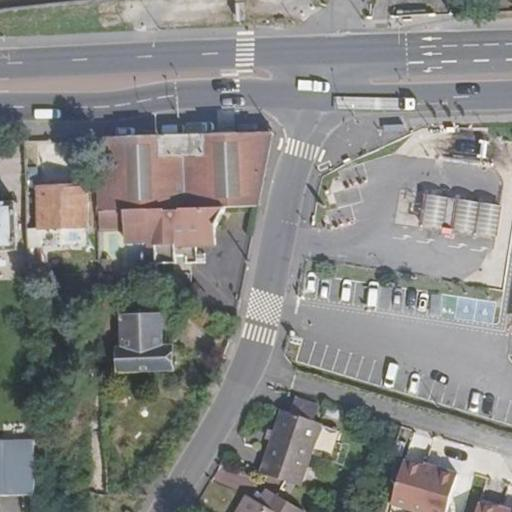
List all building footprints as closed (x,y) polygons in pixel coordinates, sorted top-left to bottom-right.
[(261,206),(276,132),(97,138),(99,211),(228,207),(261,206)] [(56,228),(90,227),(90,186),(43,187),(42,163),(27,163),(29,277),(44,276),(43,245),(57,244),(56,228)] [(498,247),(500,185),(430,183),(429,230),(471,232),(470,246),(498,247)] [(18,204),(0,204),(0,251),(18,251),(18,204)] [(228,207),(99,211),(99,225),(126,225),(126,241),(148,241),(148,246),(155,245),(156,263),(177,263),(177,244),(215,244),(217,226),(228,207)] [(56,228),(57,244),(91,244),(90,227),(56,228)] [(100,283),(131,284),(131,270),(100,270),(100,283)] [(131,295),(131,284),(100,283),(102,345),(115,345),(115,349),(121,349),(121,370),(172,370),(172,345),(163,345),(163,313),(124,314),(123,339),(115,339),(115,296),(131,295)] [(289,411),(313,419),(318,403),(294,395),(289,411)] [(313,419),(289,411),(282,409),(260,470),(299,484),(320,422),(313,419)] [(0,442),(0,495),(34,494),(33,442),(0,442)] [(398,507),(415,511),(446,511),(457,473),(438,467),(437,472),(411,463),(398,507)] [(295,511),(298,505),(266,489),(259,502),(242,495),(232,511),(295,511)]
